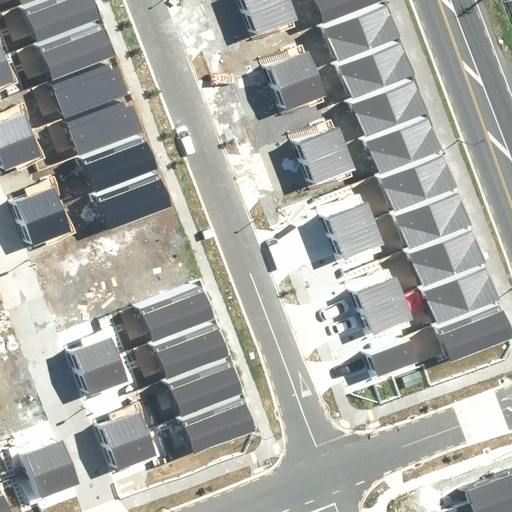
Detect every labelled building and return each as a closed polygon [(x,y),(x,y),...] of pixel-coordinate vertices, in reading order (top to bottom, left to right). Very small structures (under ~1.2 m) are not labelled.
[(55,0),(24,11),(35,39),(97,16),(91,0),(55,0)] [(244,0),(249,12),(282,0),(244,0)] [(282,0),(249,12),(257,33),(297,18),(290,0),(282,0)] [(381,0),(315,0),(325,24),(382,3),(381,0)] [(385,9),(327,30),(338,59),(395,37),(385,9)] [(37,52),(47,80),(110,57),(100,29),(37,52)] [(398,47),(340,69),(351,97),(409,76),(398,47)] [(271,67),(278,87),(318,72),(311,52),(271,67)] [(0,60),(0,84),(14,79),(6,58),(0,60)] [(50,88),(60,116),(123,93),(113,65),(50,88)] [(278,87),(286,108),(326,93),(318,72),(278,87)] [(412,85),(354,106),(364,135),(422,113),(412,85)] [(67,125),(77,153),(140,129),(129,102),(67,125)] [(0,121),(0,144),(33,132),(25,112),(0,121)] [(426,123),(368,144),(379,173),(437,152),(426,123)] [(299,142),(307,163),(347,148),(339,127),(299,142)] [(0,144),(0,167),(0,168),(40,153),(33,132),(0,144)] [(85,163),(95,191),(157,168),(147,140),(85,163)] [(307,163),(315,184),(355,168),(347,148),(307,163)] [(442,162),(384,183),(395,212),(453,191),(442,162)] [(98,202),(108,230),(171,207),(160,179),(98,202)] [(16,201),(23,222),(64,207),(56,186),(16,201)] [(454,196),(396,217),(407,246),(465,224),(454,196)] [(328,219),(335,239),(375,224),(368,204),(328,219)] [(23,222),(31,243),(71,227),(64,207),(23,222)] [(335,239),(343,260),(383,245),(375,224),(335,239)] [(469,237),(411,258),(422,287),(480,265),(469,237)] [(485,274),(427,296),(438,324),(496,303),(485,274)] [(358,292),(365,313),(405,298),(398,277),(358,292)] [(139,314),(149,341),(211,318),(201,290),(139,314)] [(365,313),(373,334),(413,318),(405,298),(365,313)] [(500,315),(442,337),(453,365),(511,344),(500,315)] [(155,351),(165,378),(228,355),(218,328),(155,351)] [(71,355),(79,375),(119,360),(111,340),(71,355)] [(371,355),(377,374),(417,361),(411,342),(371,355)] [(79,375),(87,396),(127,381),(119,360),(79,375)] [(169,386),(180,414),(242,391),(232,363),(169,386)] [(181,427),(191,454),(254,431),(244,404),(181,427)] [(101,426),(108,446),(149,431),(141,411),(101,426)] [(108,446),(116,467),(156,452),(149,431),(108,446)] [(21,459),(29,479),(69,464),(62,444),(21,459)] [(29,479),(37,500),(77,485),(69,464),(29,479)] [(442,511),(511,511),(511,477),(468,492),(471,502),(442,511)]
